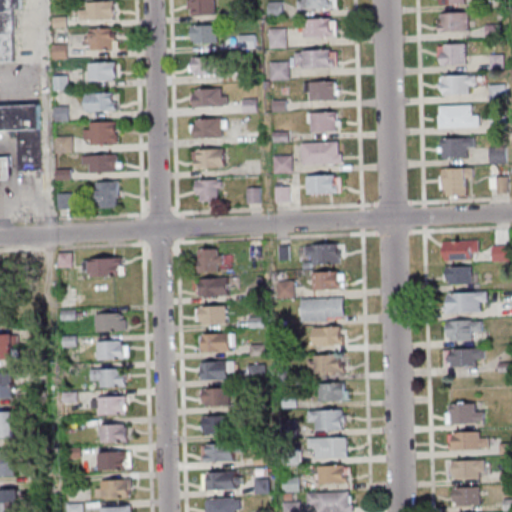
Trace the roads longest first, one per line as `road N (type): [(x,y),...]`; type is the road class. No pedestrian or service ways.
road 1 (residential): [(511,213),(0,238)]
road 2 (residential): [(168,511),(152,0)]
road 3 (residential): [(399,511),(391,219)]
road 4 (residential): [(391,219),(383,0)]
